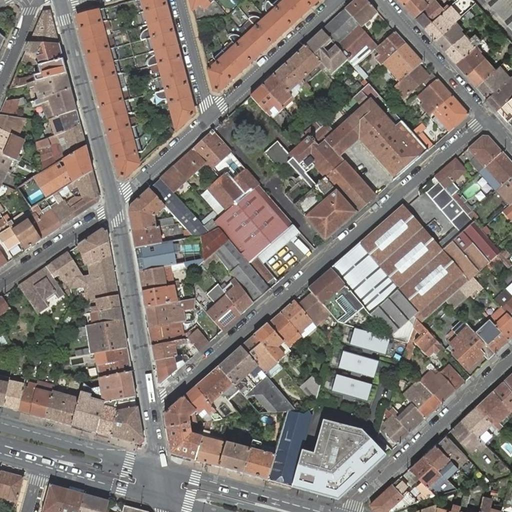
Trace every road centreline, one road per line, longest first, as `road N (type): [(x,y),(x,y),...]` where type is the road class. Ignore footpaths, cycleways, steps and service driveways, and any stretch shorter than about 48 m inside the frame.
road 1 (residential): [(149,401),(178,391),(486,118)]
road 2 (residential): [(511,356),(349,511)]
road 3 (tertiary): [(113,205),(61,5)]
road 4 (tertiary): [(149,401),(113,205)]
road 5 (residential): [(338,0),(214,113)]
road 6 (tertiary): [(0,441),(142,476),(160,466)]
road 7 (primary): [(320,511),(160,466)]
road 8 (primary): [(160,466),(0,423)]
road 9 (residential): [(381,0),(486,118)]
road 10 (residential): [(0,284),(113,205)]
road 11 (residential): [(214,113),(113,205)]
road 12 (primary): [(42,465),(165,500)]
